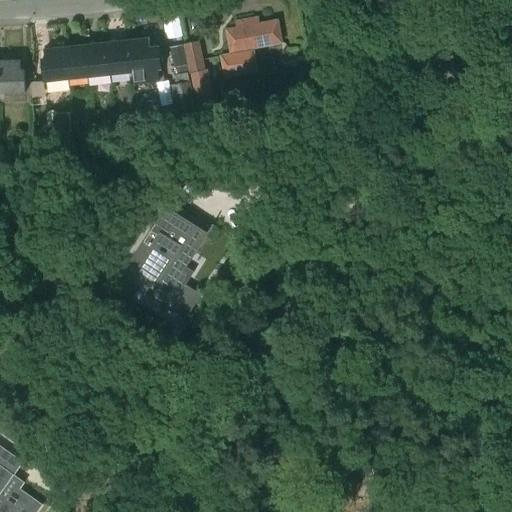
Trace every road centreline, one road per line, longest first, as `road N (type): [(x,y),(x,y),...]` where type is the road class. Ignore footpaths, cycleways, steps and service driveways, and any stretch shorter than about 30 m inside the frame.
road 1 (unclassified): [(463,0),(354,219),(155,511)]
road 2 (residential): [(0,7),(149,0)]
